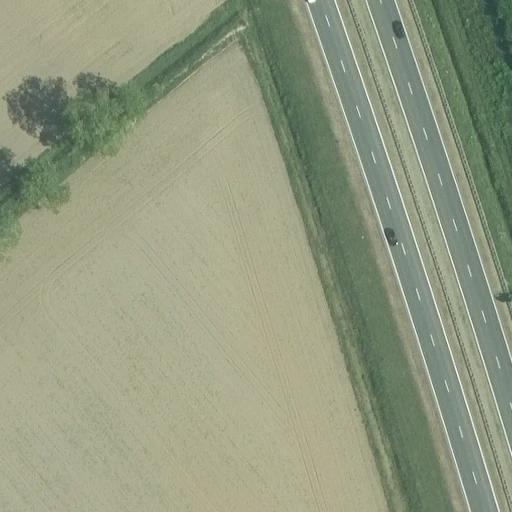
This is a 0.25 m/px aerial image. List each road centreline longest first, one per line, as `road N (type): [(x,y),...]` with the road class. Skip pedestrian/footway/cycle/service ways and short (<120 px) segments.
road 1 (trunk): [(318,0),(483,511)]
road 2 (trunk): [(511,418),(380,0)]
